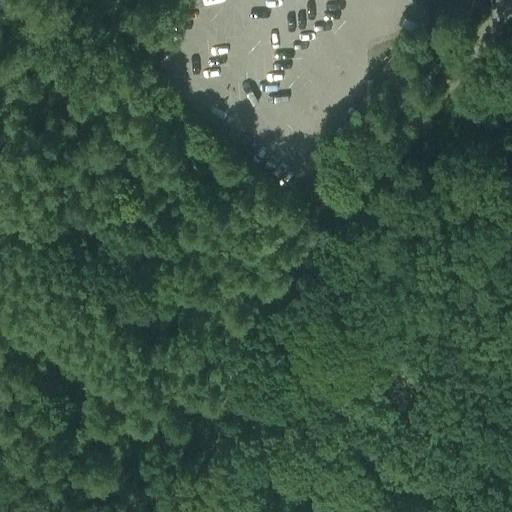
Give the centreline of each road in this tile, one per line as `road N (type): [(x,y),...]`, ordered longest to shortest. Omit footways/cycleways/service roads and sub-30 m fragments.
road 1 (residential): [(511,13),(250,322),(229,375),(511,503)]
road 2 (track): [(221,511),(229,375)]
